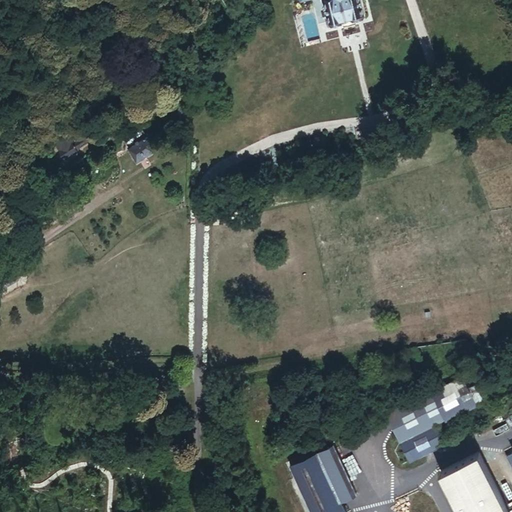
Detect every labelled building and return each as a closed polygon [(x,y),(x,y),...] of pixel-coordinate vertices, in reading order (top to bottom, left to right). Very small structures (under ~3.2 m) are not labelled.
[(322,0),(323,0),(328,23),(330,25),(333,25),(342,22),(343,21),(352,18),(354,20),(364,18),(365,16),(366,15),(366,13),(362,0),(322,0)] [(56,140),(64,160),(80,154),(73,134),(56,140)] [(157,150),(147,135),(127,148),(138,163),(157,150)] [(0,279),(0,289),(21,281),(17,273),(0,279)] [(436,425),(489,398),(475,370),(483,366),(475,351),(437,370),(445,386),(388,415),(412,461),(446,444),(436,425)] [(347,511),(343,503),(358,495),(336,448),(292,469),(312,511),(347,511)] [(503,507),(475,455),(436,476),(455,511),(511,511),(511,506),(510,503),(503,507)] [(226,511),(247,511),(247,487),(227,487),(226,511)]
